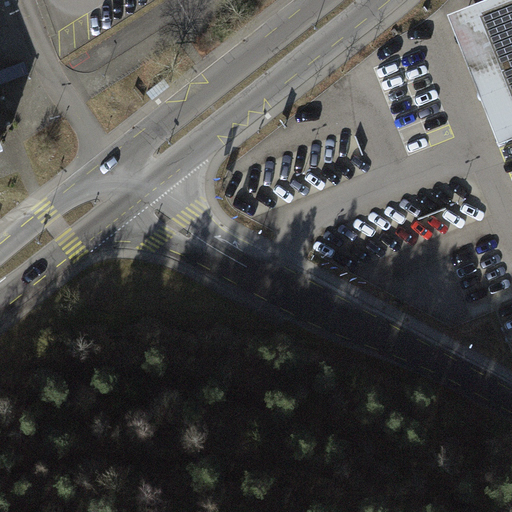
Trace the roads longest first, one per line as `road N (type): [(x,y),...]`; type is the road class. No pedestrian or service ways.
road 1 (unclassified): [(511,402),(176,226),(137,197)]
road 2 (tertiary): [(137,197),(382,0)]
road 3 (tertiary): [(320,0),(114,160)]
road 4 (tertiary): [(0,298),(137,197)]
road 5 (tertiary): [(114,160),(0,254)]
